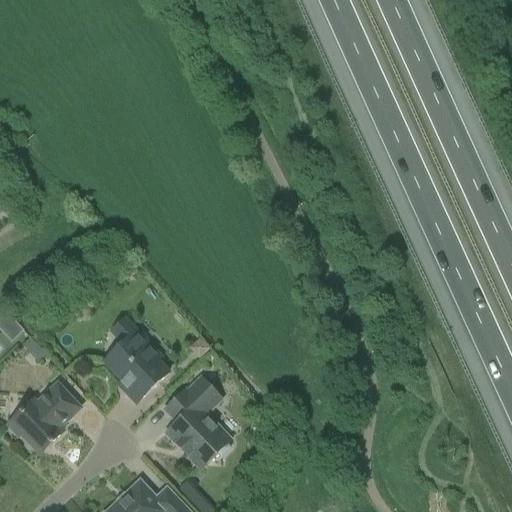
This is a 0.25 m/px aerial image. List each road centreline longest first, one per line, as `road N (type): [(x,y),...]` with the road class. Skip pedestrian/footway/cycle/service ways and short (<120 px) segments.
road 1 (motorway): [(334,0),(511,394)]
road 2 (motorway): [(511,269),(391,0)]
